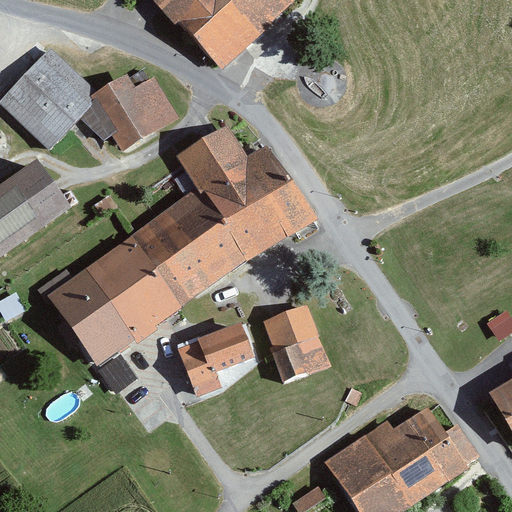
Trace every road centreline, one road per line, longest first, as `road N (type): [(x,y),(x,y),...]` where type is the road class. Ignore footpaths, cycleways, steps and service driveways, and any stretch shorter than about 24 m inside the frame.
road 1 (residential): [(0,1),(85,24),(219,88),(287,150),(511,475)]
road 2 (track): [(511,157),(345,234)]
